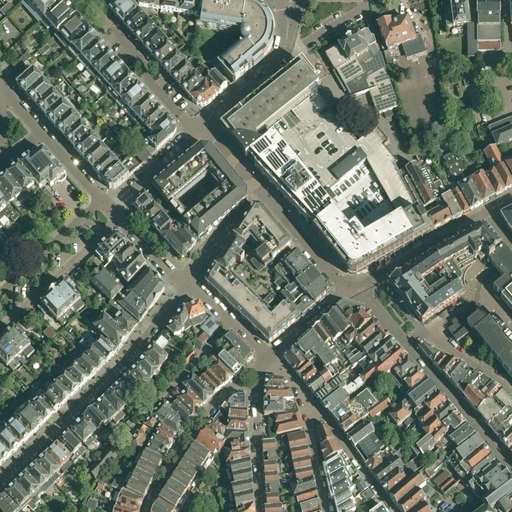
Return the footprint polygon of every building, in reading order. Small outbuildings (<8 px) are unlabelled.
[(26,0),(22,4),(30,12),(40,23),(64,2),(62,0),(26,0)] [(111,10),(110,10),(123,25),(138,11),(134,6),(136,5),(134,3),(133,4),(129,0),(121,0),(117,5),(114,2),(108,6),(111,10)] [(154,10),(161,11),(162,0),(140,0),(139,8),(148,9),(153,16),(157,16),(158,14),(156,14),(154,10)] [(162,0),(161,11),(179,14),(181,0),(162,0)] [(185,15),(197,17),(199,0),(181,0),(179,14),(178,20),(184,21),(185,15)] [(245,32),(244,38),(244,39),(244,40),(245,41),(245,42),(218,66),(233,84),(244,74),(245,75),(244,74),(248,71),(249,72),(249,71),(248,70),(262,58),(263,57),(264,56),(265,55),(266,55),(267,54),(268,52),(269,51),(269,50),(270,48),(271,47),(272,45),(272,44),(273,43),(273,41),(273,40),(274,38),(274,37),(274,35),(274,34),(274,33),(274,32),(274,30),(273,29),(273,27),(273,26),(272,25),(272,23),(272,22),(271,21),(270,19),(269,18),(268,16),(267,14),(266,13),(265,12),(264,11),(263,10),(262,9),(261,9),(260,8),(258,7),(257,6),(256,6),(255,6),(254,5),(252,4),(251,4),(249,4),(247,3),(246,3),(229,0),(200,0),(198,17),(196,26),(197,26),(197,24),(245,32)] [(52,27),(58,34),(76,16),(64,3),(64,2),(40,23),(48,31),(52,27)] [(474,9),(475,26),(476,45),(501,45),(500,16),(498,16),(498,4),(493,4),(493,3),(483,4),(478,5),(478,9),(474,9)] [(468,4),(463,4),(460,4),(460,6),(451,6),(451,18),(446,18),(446,27),(475,26),(474,9),(468,10),(468,4)] [(123,25),(132,36),(147,21),(139,12),(138,11),(123,25)] [(55,36),(67,50),(88,30),(76,16),(58,34),(55,36)] [(379,25),(377,28),(381,41),(383,41),(386,51),(401,46),(404,56),(426,49),(421,36),(414,38),(408,19),(398,22),(389,25),(386,23),(379,25)] [(132,36),(142,46),(157,32),(147,21),(132,36)] [(67,50),(76,61),(98,41),(88,30),(67,50)] [(339,47),(325,55),(335,71),(333,73),(338,82),(344,92),(347,91),(351,98),(369,92),(377,115),(399,107),(385,68),(385,67),(382,57),(381,54),(374,57),(368,47),(370,47),(376,44),(374,37),(371,37),(368,31),(365,31),(351,39),(350,39),(346,41),(346,42),(338,46),(339,47)] [(142,46),(151,56),(166,42),(157,32),(142,46)] [(53,38),(41,44),(47,58),(59,52),(53,38)] [(77,62),(86,71),(107,51),(99,42),(98,41),(76,61),(77,62)] [(175,48),(169,41),(167,43),(166,42),(151,56),(160,67),(176,53),(181,49),(179,47),(174,51),(173,50),(175,48)] [(86,71),(95,80),(116,61),(107,51),(86,71)] [(384,53),(384,56),(388,67),(393,66),(388,52),(384,53)] [(160,67),(170,77),(185,62),(184,62),(176,53),(160,67)] [(12,66),(16,71),(30,58),(26,54),(12,66)] [(95,80),(107,93),(128,74),(116,61),(95,80)] [(269,132),(299,108),(317,93),(318,92),(321,89),(302,61),(277,81),(247,105),(221,126),(233,140),(232,141),(233,143),(237,140),(244,149),(243,150),(243,151),(243,152),(243,153),(243,154),(243,155),(269,133),(269,132)] [(170,77),(179,87),(195,73),(185,62),(170,77)] [(62,74),(64,72),(67,69),(64,65),(58,70),(62,74)] [(55,71),(50,66),(46,70),(50,75),(55,71)] [(206,73),(203,70),(201,67),(195,73),(179,87),(188,97),(204,83),(200,79),(206,73)] [(67,69),(64,72),(62,74),(65,78),(71,73),(67,69)] [(461,73),(462,74),(465,89),(483,85),(479,69),(461,73)] [(26,96),(44,81),(34,70),(24,79),(21,76),(15,81),(18,84),(17,85),(26,96)] [(109,95),(116,103),(136,83),(129,75),(128,74),(107,93),(109,95)] [(215,74),(204,83),(188,97),(193,103),(197,106),(201,107),(205,107),(209,104),(211,103),(227,88),(215,74)] [(443,78),(445,87),(456,85),(455,76),(443,78)] [(26,96),(36,106),(53,91),(44,81),(26,96)] [(119,107),(127,116),(148,96),(138,85),(137,85),(136,83),(116,103),(119,107)] [(36,106),(45,117),(66,99),(65,97),(56,88),(53,91),(36,106)] [(417,210),(416,210),(399,174),(395,166),(397,165),(384,148),(389,143),(377,128),(357,144),(333,113),(337,110),(333,105),(329,108),(317,93),(299,108),(269,132),(269,133),(243,155),(246,158),(246,159),(248,158),(251,161),(250,162),(250,163),(250,164),(250,165),(251,166),(252,167),(253,167),(254,167),(254,166),(256,168),(263,176),(269,182),(278,191),(313,230),(313,231),(340,265),(348,275),(349,275),(350,276),(351,276),(352,276),(353,276),(354,276),(355,276),(365,270),(367,269),(435,230),(428,217),(424,219),(421,214),(419,215),(417,210)] [(127,116),(137,126),(157,106),(149,98),(150,98),(148,96),(127,116)] [(55,128),(75,109),(66,99),(45,117),(55,128)] [(166,116),(157,106),(137,126),(138,127),(130,133),(137,141),(130,147),(132,149),(166,116)] [(81,121),(79,119),(81,117),(75,110),(75,109),(55,128),(64,138),(84,120),(83,119),(81,121)] [(106,113),(103,109),(97,114),(101,118),(106,113)] [(131,151),(143,164),(157,152),(173,137),(176,133),(176,131),(176,130),(175,127),(173,124),(171,121),(166,116),(132,149),(133,149),(131,151)] [(511,118),(510,119),(488,128),(491,135),(496,148),(511,140),(511,118)] [(73,149),(74,150),(92,133),(87,128),(88,126),(88,123),(85,120),(84,120),(64,138),(73,149)] [(112,130),(115,133),(124,126),(121,123),(117,126),(116,126),(112,130)] [(107,138),(111,134),(112,134),(109,130),(103,135),(107,138)] [(83,160),(101,143),(92,133),(74,150),(83,160)] [(83,160),(93,170),(111,154),(101,143),(83,160)] [(210,148),(208,148),(208,147),(203,146),(203,147),(201,147),(153,187),(198,242),(246,201),(247,200),(248,200),(248,195),(247,195),(247,193),(210,148)] [(483,154),(487,161),(492,170),(505,191),(511,186),(511,177),(503,162),(502,163),(495,147),(483,154)] [(64,176),(65,175),(58,167),(50,158),(43,150),(31,160),(29,157),(19,165),(40,189),(47,183),(49,186),(51,187),(54,184),(56,183),(58,184),(61,184),(65,181),(66,178),(64,176)] [(472,180),(471,181),(461,161),(459,161),(454,153),(443,159),(448,167),(447,167),(454,181),(471,212),(483,204),(472,180)] [(93,170),(103,181),(130,156),(120,164),(111,154),(93,170)] [(141,166),(140,166),(130,156),(103,181),(110,189),(115,190),(129,177),(141,166)] [(511,177),(511,157),(503,162),(511,177)] [(19,166),(8,175),(32,203),(35,200),(32,196),(40,189),(19,165),(18,166),(19,166)] [(424,170),(423,171),(420,173),(416,166),(405,171),(400,174),(406,184),(420,211),(425,208),(429,217),(439,211),(435,204),(441,201),(427,175),(425,170),(424,171),(424,170)] [(495,197),(505,191),(492,170),(484,176),(483,174),(484,176),(495,197)] [(443,173),(437,174),(440,178),(450,196),(462,216),(471,212),(454,181),(448,185),(443,173)] [(472,180),(483,204),(495,197),(484,176),(483,174),(483,173),(481,175),(481,174),(471,180),(472,180)] [(450,196),(440,178),(437,174),(427,175),(441,201),(452,221),(459,217),(462,216),(450,196)] [(0,191),(17,210),(28,200),(31,204),(32,203),(8,175),(0,181),(0,191)] [(0,222),(6,217),(8,219),(10,218),(14,222),(22,217),(17,210),(0,191),(0,222)] [(132,205),(142,216),(154,205),(156,204),(152,200),(151,201),(145,195),(132,205)] [(428,217),(435,231),(450,223),(452,221),(441,201),(435,204),(439,211),(429,217),(428,217)] [(142,216),(151,226),(169,210),(165,213),(160,208),(158,209),(154,205),(142,216)] [(261,254),(251,262),(260,272),(266,267),(266,266),(265,267),(263,264),(270,259),(272,262),(291,246),(260,208),(253,208),(234,237),(246,244),(251,239),(257,248),(256,249),(257,251),(259,252),(261,254)] [(511,209),(500,215),(508,228),(511,233),(511,209)] [(151,226),(161,237),(170,227),(173,225),(174,224),(172,222),(176,218),(169,210),(151,226)] [(50,214),(45,219),(50,225),(55,220),(50,214)] [(186,259),(191,251),(175,232),(176,231),(174,229),(178,226),(181,223),(176,218),(172,222),(174,224),(173,225),(170,227),(161,237),(182,260),(186,259)] [(191,251),(197,241),(181,223),(178,226),(174,229),(176,231),(175,232),(191,251)] [(487,258),(501,246),(485,228),(484,227),(483,227),(480,227),(432,254),(432,253),(402,275),(402,274),(389,283),(400,297),(411,310),(411,309),(422,323),(435,315),(463,295),(464,294),(459,286),(462,284),(460,282),(461,278),(456,270),(478,258),(481,261),(487,258)] [(42,243),(42,242),(34,233),(28,238),(20,246),(23,250),(26,254),(33,248),(32,247),(35,245),(37,247),(42,243)] [(104,259),(109,264),(114,259),(129,246),(119,236),(115,236),(108,242),(99,250),(99,251),(95,255),(101,261),(104,259)] [(234,237),(215,266),(242,284),(232,275),(233,272),(229,270),(236,260),(241,263),(244,258),(239,254),(246,244),(234,237)] [(123,269),(138,257),(129,246),(114,259),(123,269)] [(502,248),(501,246),(487,258),(505,279),(493,289),(498,294),(501,297),(501,298),(511,310),(511,339),(493,317),(490,320),(483,311),(477,304),(451,322),(454,326),(448,330),(454,338),(457,342),(468,334),(465,329),(468,326),(474,333),(473,334),(496,361),(511,378),(511,258),(503,248),(502,248)] [(6,256),(10,260),(15,267),(20,263),(11,251),(6,256)] [(274,284),(282,293),(289,288),(290,289),(312,270),(298,254),(297,253),(296,253),(295,253),(294,254),(274,270),(281,278),(274,284)] [(128,285),(146,266),(146,265),(138,257),(123,269),(118,274),(128,285)] [(9,273),(15,267),(10,260),(3,265),(2,264),(0,266),(0,270),(4,276),(9,273)] [(206,284),(269,344),(301,317),(291,306),(291,307),(287,303),(274,316),(242,284),(215,266),(206,279),(206,284)] [(89,282),(101,293),(111,302),(123,289),(103,269),(99,273),(98,272),(93,277),(93,278),(89,282)] [(118,304),(115,301),(111,304),(118,310),(118,309),(137,327),(142,320),(147,313),(154,304),(154,305),(159,298),(159,297),(164,291),(164,286),(161,283),(161,282),(155,276),(150,270),(118,304)] [(287,303),(291,307),(291,306),(292,306),(322,281),(312,270),(290,289),(289,288),(282,293),(280,295),(287,303)] [(56,289),(52,293),(73,316),(75,318),(79,315),(77,313),(85,306),(80,301),(81,300),(72,291),(76,287),(69,279),(65,283),(64,282),(57,290),(56,289)] [(328,288),(322,281),(292,306),(302,316),(327,296),(328,288)] [(41,305),(38,308),(44,316),(48,312),(57,322),(58,321),(63,327),(70,320),(69,319),(73,316),(52,293),(48,296),(48,297),(41,304),(41,305)] [(198,326),(202,327),(209,319),(205,316),(200,303),(185,309),(190,321),(193,326),(193,328),(198,326)] [(343,305),(337,311),(348,325),(364,311),(343,305)] [(184,308),(173,322),(182,329),(184,331),(185,332),(193,326),(190,321),(185,309),(184,308)] [(128,339),(135,328),(137,327),(118,309),(118,310),(109,321),(104,316),(112,324),(128,339)] [(337,311),(328,318),(342,337),(343,337),(352,330),(348,325),(337,311)] [(348,325),(352,330),(354,333),(356,336),(373,321),(364,311),(348,325)] [(84,323),(92,330),(96,334),(95,334),(116,354),(118,352),(128,339),(112,324),(104,316),(94,328),(86,320),(84,323)] [(212,317),(209,319),(202,327),(200,329),(209,339),(222,326),(212,317)] [(328,318),(319,325),(331,341),(336,349),(342,357),(348,352),(343,344),(345,341),(345,340),(343,337),(342,337),(328,318)] [(382,331),(373,321),(356,336),(354,333),(345,340),(345,341),(343,344),(348,352),(351,355),(354,354),(382,331)] [(167,331),(175,337),(179,336),(184,331),(182,329),(173,322),(167,331)] [(319,325),(312,331),(324,347),(329,353),(333,349),(335,350),(336,349),(331,341),(319,325)] [(47,326),(41,331),(50,341),(56,336),(47,326)] [(15,330),(14,329),(10,333),(9,332),(6,336),(3,340),(19,357),(20,356),(23,359),(25,357),(27,359),(34,352),(29,347),(30,347),(21,337),(25,333),(19,327),(15,330)] [(312,331),(294,350),(302,359),(307,364),(313,370),(319,377),(324,373),(324,372),(326,370),(326,371),(331,368),(337,363),(329,353),(324,347),(312,331)] [(390,341),(382,331),(354,354),(351,355),(348,352),(342,357),(336,349),(335,350),(333,349),(329,353),(337,363),(338,363),(345,372),(350,368),(351,371),(358,366),(367,359),(390,341)] [(114,356),(116,354),(95,334),(91,338),(87,343),(107,363),(114,356)] [(228,335),(223,340),(248,365),(253,359),(253,354),(234,335),(228,335)] [(154,347),(154,346),(145,358),(159,370),(168,359),(161,353),(169,343),(161,337),(154,347)] [(99,371),(107,363),(87,343),(84,339),(79,344),(84,348),(79,353),(98,372),(99,371)] [(0,359),(7,367),(8,367),(13,372),(20,365),(18,363),(20,361),(17,358),(19,357),(3,340),(0,342),(0,359)] [(217,346),(221,349),(226,354),(242,370),(248,365),(223,340),(217,346)] [(398,349),(390,341),(367,359),(358,366),(359,368),(359,369),(360,371),(361,370),(365,374),(398,349)] [(419,349),(426,357),(433,365),(434,365),(440,355),(441,355),(441,354),(442,354),(434,350),(433,351),(423,344),(419,349)] [(71,361),(68,358),(71,361),(89,380),(98,372),(79,353),(75,348),(70,352),(75,357),(71,361)] [(349,397),(364,385),(364,386),(374,378),(378,383),(389,375),(392,372),(408,360),(398,349),(365,374),(344,390),(349,397)] [(190,362),(196,356),(190,350),(184,356),(190,362)] [(284,359),(292,369),(302,359),(294,350),(284,359)] [(226,354),(218,361),(223,366),(235,377),(242,370),(226,354)] [(451,361),(440,355),(434,365),(442,373),(451,361)] [(179,362),(179,363),(184,368),(190,362),(184,356),(179,362)] [(213,356),(208,360),(207,361),(214,368),(217,366),(220,369),(223,366),(218,361),(213,356)] [(33,357),(28,362),(32,366),(37,360),(33,357)] [(66,366),(62,369),(81,388),(89,380),(71,361),(68,358),(66,357),(62,361),(66,366)] [(145,358),(138,367),(151,382),(156,386),(151,381),(153,377),(156,379),(162,373),(159,370),(145,358)] [(302,359),(292,369),(296,374),(307,364),(302,359)] [(393,383),(396,387),(418,371),(409,361),(410,360),(409,359),(408,360),(392,372),(389,375),(395,381),(393,383)] [(459,364),(452,360),(442,373),(447,379),(459,364)] [(308,388),(315,396),(338,377),(345,372),(338,363),(337,363),(331,368),(326,371),(326,370),(324,372),(324,373),(319,377),(307,387),(308,388)] [(296,374),(300,379),(301,379),(313,370),(307,364),(296,374)] [(466,368),(459,364),(447,379),(451,384),(466,368)] [(214,368),(211,371),(225,386),(235,377),(223,366),(220,369),(217,366),(214,368)] [(315,396),(323,407),(341,393),(344,390),(365,374),(361,370),(360,371),(359,369),(359,368),(358,366),(351,371),(350,368),(345,372),(338,377),(315,396)] [(137,368),(129,376),(147,395),(148,393),(144,388),(147,386),(151,390),(156,386),(151,382),(138,367),(137,368)] [(57,374),(53,378),(72,397),(72,398),(81,388),(62,369),(62,370),(61,368),(56,372),(57,374)] [(451,384),(457,391),(474,372),(466,368),(451,384)] [(301,379),(307,387),(319,377),(313,370),(301,379)] [(211,371),(204,377),(219,391),(225,386),(211,371)] [(396,387),(405,400),(411,395),(427,382),(418,371),(396,387)] [(464,398),(471,389),(482,377),(474,372),(457,391),(463,397),(464,398)] [(48,383),(44,386),(63,406),(72,397),(53,378),(49,373),(47,375),(50,378),(47,381),(48,383)] [(203,406),(214,396),(212,394),(192,375),(182,385),(187,391),(203,406)] [(199,381),(192,375),(212,394),(214,396),(219,391),(204,377),(199,381)] [(129,376),(121,384),(134,398),(140,392),(145,396),(147,395),(129,376)] [(483,378),(482,377),(471,389),(479,397),(492,383),(483,378)] [(4,382),(9,387),(14,383),(10,378),(4,382)] [(266,379),(265,389),(289,390),(284,381),(279,380),(279,378),(274,378),(274,380),(266,379)] [(397,427),(414,413),(416,411),(417,412),(423,406),(438,393),(427,382),(411,395),(405,400),(404,401),(405,402),(388,417),(389,417),(387,419),(389,422),(391,420),(397,427)] [(38,390),(35,395),(37,396),(54,415),(60,409),(63,406),(44,386),(40,383),(39,384),(41,387),(38,390)] [(501,390),(492,383),(479,397),(486,405),(492,399),(501,390)] [(121,384),(112,392),(125,407),(130,411),(134,407),(130,403),(134,398),(121,384)] [(265,390),(264,400),(293,401),(290,390),(289,390),(265,389),(265,390)] [(464,398),(472,408),(477,414),(486,405),(479,397),(471,389),(464,398)] [(177,390),(172,394),(178,401),(193,415),(203,406),(187,391),(182,395),(177,390)] [(368,413),(380,403),(378,401),(369,390),(354,402),(356,405),(359,402),(368,413)] [(511,400),(501,390),(492,399),(505,411),(506,412),(508,410),(510,408),(511,406),(511,400)] [(112,392),(104,400),(121,419),(125,415),(121,411),(125,407),(112,392)] [(323,407),(331,417),(342,409),(349,416),(356,426),(369,416),(367,413),(368,413),(359,402),(356,405),(354,402),(350,405),(341,393),(323,407)] [(419,433),(421,431),(424,429),(424,428),(435,420),(433,417),(447,404),(438,393),(423,406),(417,412),(416,411),(414,413),(417,416),(415,418),(418,421),(418,422),(418,423),(413,428),(419,433)] [(31,400),(27,404),(46,422),(54,415),(37,396),(35,395),(34,394),(30,398),(31,400)] [(248,411),(248,404),(248,398),(244,395),(233,397),(224,406),(221,410),(230,415),(230,410),(248,411)] [(498,417),(505,411),(492,399),(486,405),(477,414),(488,427),(498,417)] [(104,400),(95,409),(108,424),(113,420),(116,424),(121,419),(104,400)] [(284,402),(293,401),(264,400),(264,416),(275,415),(298,413),(295,406),(284,406),(284,402)] [(172,409),(170,411),(185,426),(193,415),(178,401),(172,409)] [(164,402),(151,417),(157,423),(161,426),(178,436),(185,426),(170,411),(172,409),(164,402)] [(381,402),(380,403),(368,413),(367,413),(369,416),(371,419),(385,409),(381,402)] [(16,420),(15,419),(17,421),(31,436),(38,430),(46,422),(27,404),(26,404),(28,406),(27,407),(24,404),(13,415),(17,419),(16,420)] [(427,439),(416,449),(414,447),(411,450),(417,458),(421,455),(423,458),(434,448),(448,435),(442,428),(456,415),(447,404),(433,417),(435,420),(424,428),(424,429),(421,431),(427,439)] [(136,417),(140,413),(134,407),(130,411),(136,417)] [(95,409),(85,419),(100,435),(101,436),(111,427),(108,424),(95,409)] [(331,417),(337,425),(349,416),(342,409),(331,417)] [(248,422),(248,411),(230,410),(230,415),(229,420),(248,422)] [(505,411),(498,417),(488,427),(500,441),(511,430),(511,413),(508,410),(506,412),(505,411)] [(275,415),(276,435),(303,429),(299,412),(298,413),(275,415)] [(217,423),(222,418),(218,415),(213,421),(217,423)] [(466,426),(456,415),(442,428),(448,435),(450,438),(454,434),(455,435),(466,426)] [(0,424),(2,427),(21,446),(31,436),(17,421),(15,419),(13,416),(7,421),(6,420),(2,423),(0,421),(0,424)] [(356,426),(349,416),(337,425),(345,435),(356,426)] [(144,425),(149,428),(152,430),(157,423),(151,417),(144,425)] [(85,419),(71,432),(84,445),(91,437),(95,441),(101,436),(100,435),(85,419)] [(248,433),(248,422),(229,420),(226,432),(248,433)] [(207,429),(206,431),(225,440),(226,432),(212,422),(207,429)] [(353,447),(365,464),(377,456),(381,454),(379,451),(384,447),(378,438),(376,439),(373,435),(374,434),(367,425),(363,426),(347,439),(353,447)] [(147,429),(141,426),(137,432),(131,444),(141,449),(147,438),(144,436),(147,429)] [(178,436),(161,426),(157,432),(159,434),(174,442),(178,436)] [(317,431),(324,462),(343,454),(335,441),(326,426),(317,431)] [(471,432),(466,426),(455,435),(454,434),(450,438),(448,435),(434,448),(441,454),(448,448),(448,449),(458,440),(460,441),(471,432)] [(0,444),(11,456),(21,446),(2,427),(0,428),(0,444)] [(399,439),(404,436),(400,430),(395,434),(399,439)] [(511,430),(500,441),(508,450),(511,446),(511,430)] [(196,445),(214,457),(217,459),(227,441),(225,440),(206,431),(197,442),(196,445)] [(248,435),(248,433),(226,432),(225,440),(227,441),(232,441),(233,444),(232,444),(231,451),(249,450),(248,435)] [(434,472),(447,462),(446,462),(476,438),(471,432),(460,441),(458,440),(448,449),(450,452),(443,457),(430,468),(434,472)] [(289,446),(290,451),(307,448),(304,433),(283,437),(281,439),(283,446),(285,447),(289,446)] [(60,442),(60,443),(73,456),(77,452),(82,456),(86,452),(82,447),(69,434),(60,442)] [(170,448),(174,442),(159,434),(157,439),(170,448)] [(154,438),(146,453),(163,461),(170,448),(157,439),(156,440),(154,438)] [(446,462),(447,462),(450,467),(454,472),(462,481),(467,476),(460,467),(484,448),(476,438),(446,462)] [(262,442),(263,458),(276,457),(275,441),(262,442)] [(52,450),(46,455),(61,471),(62,472),(67,467),(66,466),(70,461),(74,465),(78,461),(73,456),(60,443),(57,445),(52,450)] [(0,464),(1,465),(11,456),(0,444),(0,464)] [(196,445),(183,463),(203,476),(214,457),(196,445)] [(95,479),(117,457),(119,455),(112,447),(88,472),(95,479)] [(286,460),(286,462),(309,457),(307,448),(290,451),(291,457),(287,458),(286,460)] [(467,476),(470,474),(470,475),(492,457),(484,448),(460,467),(467,476)] [(142,450),(132,470),(153,480),(163,461),(146,453),(142,450)] [(224,452),(226,466),(251,461),(249,450),(231,451),(224,452)] [(85,458),(90,463),(94,460),(88,454),(85,458)] [(347,460),(343,454),(324,462),(328,479),(343,471),(345,470),(341,463),(347,460)] [(43,459),(37,465),(51,480),(50,481),(54,484),(60,479),(60,478),(61,477),(58,473),(61,471),(46,455),(42,459),(43,459)] [(365,464),(372,474),(384,466),(377,456),(365,464)] [(263,458),(264,474),(277,473),(276,457),(263,458)] [(293,467),(294,471),(311,467),(309,457),(286,462),(287,467),(289,468),(293,467)] [(476,478),(477,480),(497,463),(492,457),(470,475),(472,476),(471,477),(473,480),(476,478)] [(380,486),(398,472),(403,468),(395,458),(373,476),(380,486)] [(128,462),(125,460),(120,470),(124,471),(126,471),(129,464),(128,462)] [(226,466),(230,485),(230,487),(252,482),(251,461),(226,466)] [(411,462),(404,467),(410,476),(418,470),(411,462)] [(183,463),(171,482),(191,494),(194,489),(197,491),(199,491),(201,488),(196,485),(203,476),(183,463)] [(477,480),(469,487),(482,503),(486,508),(489,511),(490,510),(497,505),(511,493),(511,481),(497,463),(477,480)] [(30,472),(26,475),(44,493),(41,490),(50,481),(51,480),(37,465),(30,472)] [(291,484),(296,483),(313,480),(311,467),(294,471),(295,478),(291,479),(290,481),(291,484)] [(434,472),(430,468),(425,472),(430,479),(436,475),(434,472)] [(143,500),(153,480),(132,470),(126,484),(122,491),(143,500)] [(348,480),(343,471),(328,479),(331,490),(345,481),(348,480)] [(438,488),(450,477),(445,471),(433,482),(438,488)] [(380,486),(388,497),(406,481),(398,472),(380,486)] [(264,474),(265,490),(278,489),(277,473),(264,474)] [(26,475),(16,484),(30,499),(30,500),(38,508),(39,509),(40,507),(38,504),(41,502),(38,499),(44,493),(26,475)] [(389,498),(400,511),(413,511),(423,503),(425,501),(418,492),(425,486),(416,475),(407,482),(389,498)] [(291,487),(294,497),(295,496),(295,498),(297,497),(316,491),(313,480),(296,483),(297,485),(291,487)] [(441,490),(445,495),(457,485),(453,480),(441,490)] [(350,490),(345,481),(331,490),(333,500),(347,492),(350,490)] [(179,511),(191,494),(171,482),(160,499),(179,511)] [(232,510),(233,511),(236,511),(240,510),(239,508),(254,505),(252,482),(230,487),(227,488),(232,509),(232,510)] [(12,488),(6,495),(22,510),(23,511),(28,507),(34,511),(38,508),(30,500),(30,499),(16,484),(12,488)] [(265,490),(267,506),(279,506),(278,489),(265,490)] [(122,491),(116,506),(136,511),(138,511),(143,500),(122,491)] [(295,498),(298,506),(300,505),(300,506),(317,499),(316,491),(297,497),(295,498)] [(353,501),(347,492),(333,500),(336,511),(350,502),(353,501)] [(511,511),(511,493),(497,505),(502,511),(511,511)] [(83,494),(78,499),(82,503),(87,497),(83,494)] [(19,511),(22,510),(6,495),(0,500),(0,509),(2,511),(19,511)] [(178,511),(179,511),(160,499),(153,509),(158,511),(178,511)] [(300,506),(301,511),(311,511),(319,509),(317,499),(300,506)] [(353,511),(355,511),(350,502),(336,511),(353,511)] [(413,511),(428,511),(423,503),(413,511)]
